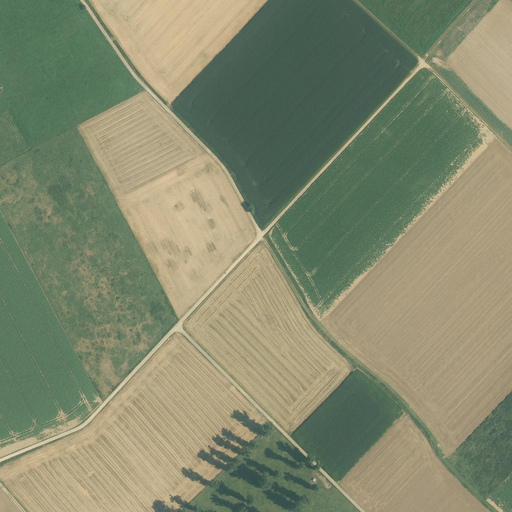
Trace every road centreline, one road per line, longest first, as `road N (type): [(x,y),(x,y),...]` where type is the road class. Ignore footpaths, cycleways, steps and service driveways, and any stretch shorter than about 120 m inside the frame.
road 1 (track): [(494,511),(396,396),(315,323),(265,239),(489,0)]
road 2 (track): [(79,0),(135,80),(222,166),(265,239),(87,430),(0,466)]
road 3 (track): [(180,330),(360,511)]
road 4 (track): [(353,0),(511,150)]
